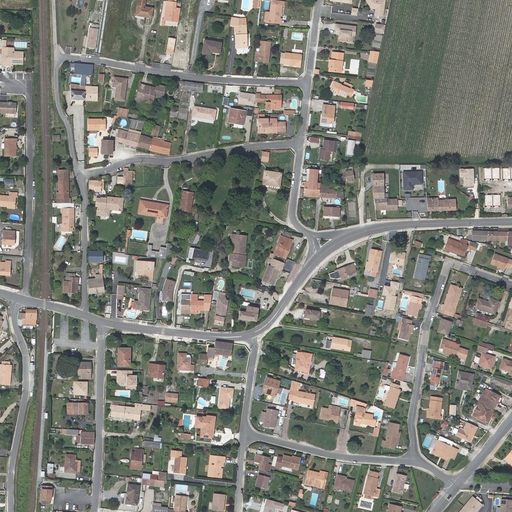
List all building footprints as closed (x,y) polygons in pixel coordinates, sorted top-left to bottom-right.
[(138,0),(136,15),(151,17),(153,8),(144,7),(145,0),(138,0)] [(366,0),(366,1),(370,6),(372,7),(372,8),(376,9),(375,15),(383,16),(385,0),(382,0),(366,0)] [(167,1),(164,20),(178,22),(180,9),(175,8),(176,3),(167,1)] [(280,13),(282,13),(283,5),(271,4),(270,12),(269,12),(268,22),(281,23),(282,19),(279,18),(280,15),(280,13)] [(375,23),(374,32),(385,33),(385,24),(375,23)] [(338,41),(349,42),(350,35),(352,35),(354,35),(355,26),(335,24),(334,30),(337,30),(339,30),(339,35),(338,41)] [(246,25),(236,26),(237,47),(247,47),(246,25)] [(88,27),(87,47),(97,48),(98,28),(88,27)] [(175,40),(169,39),(167,52),(173,53),(175,40)] [(221,43),(205,40),(203,53),(211,54),(211,52),(219,53),(221,43)] [(261,41),(259,52),(255,51),(254,61),(259,61),(259,59),(268,60),(271,43),(261,41)] [(2,65),(8,65),(8,63),(12,63),(22,64),(23,52),(13,51),(14,47),(2,47),(2,65)] [(377,63),(379,52),(371,51),(369,61),(377,63)] [(330,71),(341,72),(344,54),(333,52),(332,60),(331,67),(330,71)] [(302,55),(285,53),(283,64),(300,66),(302,55)] [(174,56),(173,65),(184,67),(186,58),(174,56)] [(75,73),(92,75),(93,65),(76,63),(75,73)] [(116,87),(115,99),(124,100),(127,79),(114,77),(113,86),(116,87)] [(182,81),(181,89),(192,90),(194,83),(182,81)] [(334,81),(331,88),(332,91),(345,97),(349,88),(350,88),(352,85),(345,82),(343,85),(334,81)] [(202,91),(203,84),(194,83),(192,90),(202,91)] [(70,84),(71,99),(84,100),(85,86),(70,84)] [(141,84),(137,99),(148,102),(149,97),(154,99),(155,95),(163,97),(166,87),(157,84),(156,88),(156,89),(154,89),(154,87),(141,84)] [(97,101),(98,87),(85,86),(84,100),(97,101)] [(265,108),(279,108),(279,101),(281,101),(281,95),(280,95),(274,95),(260,95),(260,102),(265,102),(265,108)] [(8,103),(0,102),(0,112),(6,113),(6,117),(15,117),(15,116),(15,104),(11,103),(8,103)] [(356,104),(355,111),(362,112),(364,105),(356,104)] [(323,117),(322,117),(321,122),(332,123),(335,106),(325,105),(323,117)] [(194,107),(193,116),(214,120),(215,110),(194,107)] [(117,116),(127,117),(129,109),(119,108),(117,116)] [(231,109),(228,122),(243,125),(245,111),(231,109)] [(105,130),(105,119),(88,119),(88,130),(105,130)] [(277,122),(269,122),(269,119),(258,119),(258,133),(277,133),(277,131),(285,131),(285,122),(277,122)] [(128,132),(118,129),(115,140),(125,143),(128,132)] [(137,146),(140,135),(128,132),(125,143),(137,146)] [(149,149),(153,138),(140,135),(137,146),(149,149)] [(358,151),(361,137),(360,137),(349,135),(347,149),(358,151)] [(163,138),(153,136),(153,138),(149,149),(159,151),(162,141),(163,138)] [(15,142),(15,138),(4,138),(4,156),(16,156),(16,149),(16,147),(15,142)] [(102,140),(101,154),(112,154),(113,141),(109,141),(102,140)] [(323,149),(320,149),(319,158),(329,160),(330,151),(333,151),(334,141),(324,140),(323,148),(323,149)] [(168,153),(171,144),(162,141),(159,151),(168,153)] [(354,180),(352,167),(344,169),(346,181),(354,180)] [(129,171),(129,168),(124,168),(123,184),(132,185),(133,178),(135,178),(135,171),(129,171)] [(309,182),(307,182),(306,188),(319,190),(319,187),(316,187),(317,169),(310,169),(309,182)] [(69,198),(69,172),(64,172),(64,170),(60,170),(60,192),(60,198),(69,198)] [(414,185),(423,185),(423,170),(403,170),(403,190),(414,190),(414,185)] [(282,173),(264,171),(262,184),(280,186),(282,173)] [(384,198),(384,191),(384,178),(388,178),(388,174),(373,174),(374,199),(384,198)] [(94,188),(101,188),(101,181),(89,180),(89,188),(94,188)] [(320,190),(319,196),(344,198),(343,191),(336,191),(336,189),(329,189),(329,185),(320,184),(320,190)] [(193,193),(182,191),(179,210),(190,211),(193,193)] [(0,206),(7,206),(15,207),(15,197),(17,197),(17,193),(9,192),(9,196),(0,195),(0,206)] [(60,198),(60,192),(57,192),(57,203),(62,203),(71,202),(71,198),(69,198),(60,198)] [(107,213),(108,209),(109,209),(121,211),(123,198),(105,197),(105,198),(101,197),(101,198),(96,198),(96,200),(95,206),(97,206),(96,215),(105,216),(107,213)] [(447,199),(447,197),(427,197),(428,211),(456,209),(455,198),(447,199)] [(398,199),(384,199),(384,198),(374,199),(375,209),(398,209),(398,199)] [(165,217),(167,205),(141,200),(139,212),(165,217)] [(61,231),(72,231),(73,227),(74,227),(74,208),(62,207),(61,207),(60,213),(62,213),(62,223),(61,223),(61,231)] [(340,208),(324,207),(324,215),(339,216),(340,208)] [(192,242),(196,235),(197,232),(191,229),(186,240),(192,242)] [(2,244),(14,245),(15,231),(2,230),(2,244)] [(473,231),(473,239),(499,240),(499,232),(473,231)] [(511,231),(499,232),(499,240),(508,240),(507,245),(511,245),(511,231)] [(230,254),(229,260),(233,260),(232,265),(237,266),(238,261),(245,262),(246,255),(244,255),(246,236),(232,234),(231,240),(232,240),(234,240),(233,254),(231,254),(230,254)] [(61,250),(67,238),(61,235),(54,246),(61,250)] [(192,242),(197,245),(201,237),(196,235),(192,242)] [(274,253),(282,257),(289,239),(281,235),(274,253)] [(282,257),(285,258),(292,240),(289,239),(282,257)] [(464,256),(467,246),(465,245),(459,243),(448,239),(444,249),(450,251),(451,251),(464,256)] [(470,242),(468,248),(476,251),(478,244),(470,242)] [(172,255),(173,244),(167,243),(167,247),(165,259),(167,260),(172,255)] [(146,257),(165,259),(167,247),(160,246),(159,251),(151,250),(152,245),(148,245),(146,257)] [(208,261),(209,251),(190,248),(188,258),(208,261)] [(367,270),(371,271),(377,272),(381,251),(371,249),(367,270)] [(102,274),(103,251),(89,251),(89,261),(100,261),(99,274),(96,274),(96,278),(88,279),(88,293),(105,291),(102,274)] [(511,267),(511,264),(511,260),(494,254),(491,263),(505,268),(506,266),(511,267)] [(431,256),(424,255),(424,259),(419,258),(415,278),(425,280),(429,260),(430,260),(431,256)] [(276,280),(280,269),(282,270),(284,263),(274,259),(271,266),(269,265),(263,281),(273,285),(275,280),(276,280)] [(398,260),(390,259),(385,281),(395,283),(399,265),(397,264),(398,260)] [(135,269),(136,269),(138,269),(137,277),(148,278),(148,280),(152,280),(153,269),(153,261),(146,261),(135,260),(135,269)] [(0,274),(10,275),(11,261),(5,261),(5,262),(0,262),(0,274)] [(356,271),(353,264),(335,271),(338,278),(356,271)] [(78,285),(79,277),(75,276),(76,273),(66,272),(66,279),(69,279),(69,281),(64,281),(63,291),(68,292),(77,293),(78,289),(80,289),(81,285),(78,285)] [(173,301),(174,280),(164,279),(163,301),(173,301)] [(116,299),(124,300),(125,285),(117,284),(116,299)] [(445,305),(443,308),(454,312),(458,299),(455,298),(458,287),(451,285),(445,305)] [(333,289),(332,294),(336,294),(334,304),(346,306),(348,291),(333,289)] [(410,300),(409,306),(407,314),(415,316),(421,294),(413,292),(410,300)] [(139,293),(139,302),(134,301),(134,309),(141,310),(143,310),(149,311),(150,294),(139,293)] [(190,295),(181,295),(181,302),(181,309),(181,313),(190,313),(190,309),(190,304),(190,301),(190,295)] [(209,310),(212,296),(204,295),(203,304),(190,304),(190,309),(191,309),(191,313),(197,313),(197,310),(209,310)] [(377,298),(375,298),(373,304),(373,306),(367,304),(365,314),(373,315),(377,298)] [(495,313),(499,301),(490,298),(489,302),(478,298),(476,307),(495,313)] [(225,318),(228,300),(219,299),(215,299),(214,303),(218,304),(214,323),(222,325),(224,317),(225,318)] [(246,306),(245,311),(239,310),(238,317),(256,321),(259,308),(246,306)] [(387,315),(388,307),(380,306),(378,313),(387,315)] [(26,309),(26,313),(25,313),(19,312),(18,319),(19,324),(23,324),(23,323),(28,323),(28,324),(36,324),(36,318),(36,309),(26,309)] [(306,309),(305,314),(309,315),(309,317),(319,319),(321,312),(306,309)] [(488,322),(490,317),(477,313),(475,318),(487,321),(488,322)] [(406,318),(400,316),(397,316),(396,321),(403,322),(399,338),(408,340),(410,333),(412,333),(414,325),(410,324),(412,320),(406,318)] [(487,321),(475,318),(473,324),(484,327),(487,321)] [(332,337),(331,347),(350,351),(352,343),(348,342),(349,340),(332,337)] [(457,354),(456,356),(466,359),(468,351),(459,348),(460,344),(443,339),(440,347),(444,348),(443,352),(449,354),(450,352),(457,354)] [(487,348),(492,350),(494,346),(480,341),(478,345),(487,348)] [(207,355),(201,354),(200,364),(206,365),(206,359),(213,360),(213,354),(230,356),(231,344),(215,342),(215,348),(208,348),(207,355)] [(476,351),(485,354),(487,348),(478,345),(476,351)] [(130,348),(118,348),(118,365),(130,365),(130,348)] [(357,353),(356,357),(370,359),(372,350),(363,349),(362,354),(357,353)] [(308,372),(311,354),(302,353),(301,361),(297,360),(295,369),(308,372)] [(194,370),(194,366),(190,366),(190,356),(189,355),(186,355),(186,354),(179,354),(178,369),(194,370)] [(394,367),(393,373),(405,376),(409,356),(399,354),(396,368),(394,367)] [(511,374),(511,362),(503,359),(500,368),(510,371),(509,374),(511,374)] [(79,377),(90,378),(91,363),(79,362),(79,377)] [(0,369),(0,383),(10,385),(12,365),(0,364),(0,369)] [(163,378),(164,365),(149,364),(148,376),(163,378)] [(440,374),(441,370),(433,368),(431,380),(439,382),(439,378),(440,374)] [(324,379),(327,370),(321,369),(318,377),(324,379)] [(126,385),(126,387),(131,387),(131,384),(121,383),(119,381),(119,370),(117,370),(117,381),(120,385),(126,385)] [(121,383),(131,384),(131,387),(136,388),(136,375),(132,375),(131,370),(119,370),(119,381),(121,383)] [(457,376),(460,376),(458,382),(458,386),(465,388),(471,389),(471,384),(470,384),(472,374),(458,371),(457,376)] [(405,376),(393,373),(392,377),(403,381),(405,376)] [(511,382),(493,376),(490,383),(511,391),(511,390),(511,382)] [(208,379),(199,378),(198,385),(208,386),(208,379)] [(275,396),(280,382),(267,378),(266,383),(267,383),(266,389),(264,388),(262,392),(275,396)] [(454,387),(465,389),(465,388),(458,386),(458,382),(456,381),(454,387)] [(385,406),(395,408),(397,400),(396,399),(397,397),(398,397),(401,389),(399,389),(400,385),(392,383),(391,387),(386,385),(385,389),(390,391),(385,406)] [(227,398),(229,398),(230,389),(219,387),(216,407),(225,408),(227,398)] [(278,400),(285,401),(288,389),(281,388),(278,400)] [(493,410),(500,396),(486,389),(479,403),(493,410)] [(290,390),(288,399),(296,401),(296,402),(312,405),(314,395),(290,390)] [(431,397),(429,415),(440,416),(442,399),(431,397)] [(367,404),(351,399),(350,406),(356,407),(356,403),(366,405),(367,404)] [(67,413),(79,413),(87,413),(87,403),(68,403),(67,413)] [(479,403),(473,415),(478,418),(487,422),(493,410),(479,403)] [(111,416),(139,419),(140,408),(125,406),(112,404),(111,416)] [(372,419),(373,415),(365,414),(366,409),(357,407),(355,414),(361,415),(360,418),(354,417),(354,421),(356,422),(355,424),(360,425),(361,423),(375,425),(376,420),(372,419)] [(320,418),(329,420),(337,421),(339,412),(329,410),(322,408),(320,418)] [(264,426),(274,429),(278,411),(268,409),(264,426)] [(213,418),(202,417),(202,418),(201,425),(200,437),(200,441),(210,442),(213,418)] [(399,425),(390,423),(386,441),(385,447),(394,449),(395,443),(397,433),(399,425)] [(472,435),(473,436),(477,427),(468,423),(464,431),(459,429),(456,435),(469,441),(472,435)] [(82,431),(81,436),(77,435),(76,443),(94,444),(94,432),(82,431)] [(436,455),(437,452),(448,456),(451,458),(455,449),(441,443),(441,441),(438,439),(432,453),(436,455)] [(135,452),(132,452),(130,468),(140,469),(142,449),(135,449),(135,452)] [(437,452),(436,455),(446,460),(448,456),(437,452)] [(75,455),(66,455),(65,471),(76,471),(77,462),(75,462),(75,455)] [(209,475),(218,476),(219,468),(220,469),(221,466),(223,466),(224,462),(225,462),(225,457),(211,455),(209,475)] [(300,461),(291,459),(292,457),(283,455),(283,457),(278,456),(275,467),(281,468),(282,465),(298,469),(300,461)] [(174,472),(184,473),(185,457),(175,456),(174,472)] [(274,473),(260,469),(256,486),(266,489),(269,477),(272,478),(274,473)] [(320,473),(309,471),(306,484),(324,488),(327,475),(320,473)] [(377,478),(378,473),(370,471),(369,476),(368,476),(366,482),(368,483),(365,498),(372,499),(372,496),(378,497),(380,489),(376,488),(378,478),(377,478)] [(401,494),(406,475),(397,473),(392,491),(401,494)] [(335,487),(352,491),(354,480),(346,479),(346,477),(338,475),(335,487)] [(128,497),(126,497),(126,503),(137,505),(139,485),(128,484),(127,493),(128,494),(128,497)] [(50,500),(51,500),(52,486),(42,485),(41,499),(42,499),(50,500)] [(225,495),(214,494),(212,509),(223,510),(225,495)] [(174,511),(168,510),(167,511),(186,511),(187,511),(185,511),(186,496),(175,495),(175,498),(172,497),(172,502),(175,502),(174,511)] [(472,496),(458,511),(477,511),(484,505),(472,496)] [(263,511),(273,511),(274,508),(278,509),(282,510),(284,504),(267,499),(263,511)] [(510,511),(511,500),(501,499),(500,511),(510,511)]
